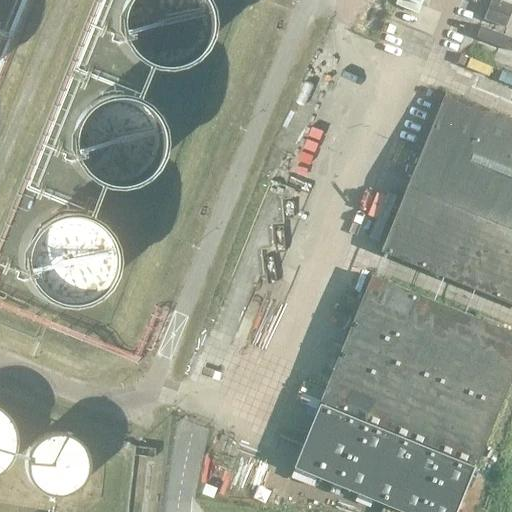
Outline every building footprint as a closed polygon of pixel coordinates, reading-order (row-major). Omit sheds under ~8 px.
[(207,7),(206,5),(205,2),(203,0),(125,0),(124,1),(123,4),(122,9),(121,12),(120,17),(120,21),(120,24),(120,27),(121,29),(122,34),(122,35),(124,38),(126,43),(129,47),(131,50),(134,53),(138,57),(142,59),(147,62),(151,63),(155,64),(160,65),(163,65),(168,65),(173,64),(178,63),(183,61),(187,59),(191,56),(195,53),(197,51),(201,47),(203,42),(205,39),(205,38),(207,35),(207,33),(208,30),(209,25),(209,22),(209,20),(209,17),(208,15),(208,13),(208,10),(207,7)] [(511,15),(511,3),(502,0),(492,0),(484,21),(506,30),(511,15)] [(511,40),(482,28),(477,40),(511,54),(511,40)] [(511,118),(448,93),(384,250),(511,302),(511,118)] [(72,131),(72,134),(72,136),(72,139),(72,143),(72,146),(72,148),(73,151),(74,153),(75,156),(75,157),(78,162),(79,165),(82,169),(86,172),(90,175),(93,177),(97,180),(100,181),(103,182),(108,183),(113,184),(118,184),(123,183),(128,182),(133,181),(136,179),(140,177),(144,174),(147,172),(150,168),(152,165),(154,163),(156,158),(158,154),(159,152),(160,149),(160,145),(160,143),(161,140),(161,138),(160,135),(160,132),(159,127),(158,124),(157,122),(156,119),(154,116),(152,113),(149,109),(147,107),(144,105),(141,103),(137,100),(134,99),(129,97),(125,96),(120,95),(116,95),(111,95),(106,96),(102,97),(98,99),(94,101),(91,103),(87,106),(85,108),(81,112),(79,114),(78,117),(77,119),(75,122),(74,126),(72,131)] [(320,161),(326,139),(309,134),(303,156),(320,161)] [(112,246),(112,245),(110,241),(109,238),(108,236),(107,235),(106,232),(103,230),(101,227),(99,225),(96,223),(92,220),(89,218),(86,217),(82,215),(78,214),(75,214),(70,213),(65,213),(62,214),(59,215),(54,216),(49,218),(46,220),(42,223),(40,225),(37,227),(35,229),(32,233),(30,236),(29,239),(27,244),(26,247),(26,249),(25,252),(25,255),(25,260),(25,262),(26,265),(26,269),(27,272),(28,273),(30,278),(31,281),(32,282),(35,286),(38,289),(41,292),(44,294),(46,295),(48,297),(50,298),(55,300),(60,301),(64,302),(68,302),(73,302),(78,301),(81,300),(84,299),(88,298),(91,297),(95,294),(99,291),(102,287),(104,285),(106,282),(107,280),(109,277),(110,274),(111,273),(112,270),(112,268),(113,265),(113,263),(113,261),(114,258),(114,256),(113,253),(113,250),(112,246)] [(478,463),(511,379),(511,332),(374,276),(323,400),(325,400),(323,404),(322,403),(315,419),(309,435),(302,451),(296,467),(350,489),(359,492),(374,499),(406,511),(457,511),(477,466),(475,465),(477,462),(478,463)] [(203,346),(195,343),(186,368),(194,371),(203,346)] [(0,471),(2,470),(4,468),(5,467),(8,463),(11,459),(12,458),(13,455),(13,453),(14,450),(15,447),(16,444),(16,441),(16,438),(15,434),(15,431),(14,428),(13,425),(12,422),(10,418),(8,416),(6,413),(4,411),(1,409),(0,407),(0,471)] [(27,449),(26,452),(25,455),(24,457),(24,460),(24,462),(24,465),(24,467),(24,470),(25,472),(25,473),(26,476),(27,478),(29,481),(30,483),(31,484),(33,486),(36,489),(40,491),(42,493),(45,494),(48,494),(51,495),(55,495),(58,495),(62,495),(63,495),(67,493),(70,492),(74,490),(76,488),(79,485),(82,482),(83,480),(85,477),(85,476),(87,473),(87,470),(88,467),(88,464),(88,461),(88,459),(87,456),(86,453),(85,450),(84,448),(83,446),(81,443),(79,441),(77,439),(75,437),(71,435),(69,434),(67,433),(63,432),(61,431),(58,431),(55,431),(51,431),(47,432),(45,433),(43,434),(40,435),(38,437),(35,438),(33,440),(31,442),(30,445),(28,447),(27,449)] [(154,458),(155,449),(134,446),(133,455),(154,458)] [(374,499),(359,492),(355,501),(371,507),(374,499)]
